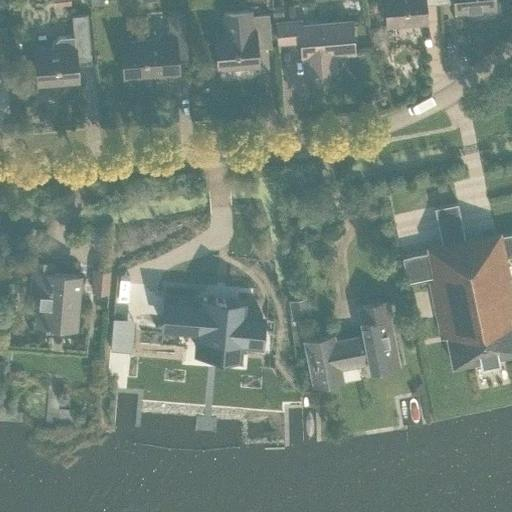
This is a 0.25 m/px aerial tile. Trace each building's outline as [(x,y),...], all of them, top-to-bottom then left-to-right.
[(427,24),(425,3),(439,2),(438,0),(383,0),(386,27),(427,24)] [(452,0),(454,10),(494,7),(493,0),(452,0)] [(272,6),(272,16),(273,16),(282,16),(282,6),(276,6),(272,6)] [(251,9),(221,11),(223,34),(214,34),(217,71),(258,67),(256,41),(270,40),(267,8),(251,9)] [(85,13),(70,15),(72,34),(58,35),(50,45),(33,46),(37,86),(78,82),(76,63),(90,61),(85,13)] [(175,74),(174,58),(187,57),(183,13),(166,15),(168,38),(123,42),(126,78),(175,74)] [(333,68),(332,52),(353,50),(350,20),(299,25),(299,20),(276,22),(278,42),(300,40),(302,55),(306,54),(308,71),(333,68)] [(0,69),(9,69),(6,26),(0,26),(0,69)] [(442,247),(401,256),(406,279),(436,272),(445,315),(436,317),(440,337),(446,336),(452,366),(511,353),(511,302),(511,303),(502,256),(511,254),(511,230),(481,237),(481,239),(465,242),(457,202),(434,206),(442,247)] [(31,287),(39,288),(36,323),(74,325),(78,274),(51,272),(51,262),(33,260),(31,287)] [(92,268),(90,291),(107,292),(109,270),(92,268)] [(233,299),(201,296),(200,300),(164,297),(162,326),(198,329),(196,350),(228,352),(229,338),(259,340),(261,313),(232,311),(233,299)] [(342,379),(339,367),(367,361),(368,369),(399,363),(386,297),(355,303),(361,335),(328,341),(327,335),(304,340),(313,385),(342,379)]
